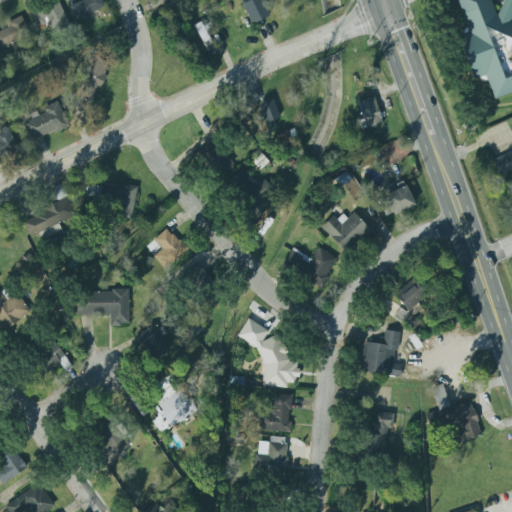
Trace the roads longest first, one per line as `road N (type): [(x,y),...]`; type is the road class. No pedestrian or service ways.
road 1 (residential): [(334,327),(289,309),(260,283),(165,176),(141,122)]
road 2 (secondary): [(511,356),(437,144)]
road 3 (tertiary): [(215,89),(390,6)]
road 4 (residential): [(313,511),(334,327)]
road 5 (residential): [(334,327),(362,271),(461,214)]
road 6 (residential): [(99,511),(0,374)]
road 7 (secondary): [(437,144),(390,6)]
road 8 (residential): [(141,122),(140,71),(124,0)]
